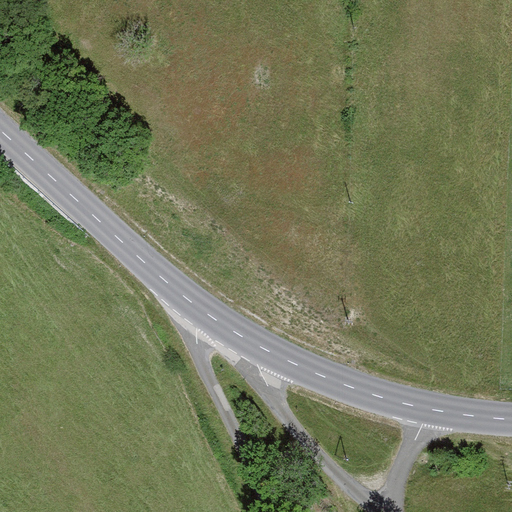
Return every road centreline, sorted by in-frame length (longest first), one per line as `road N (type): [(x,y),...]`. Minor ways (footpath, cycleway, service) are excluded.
road 1 (secondary): [(0,129),(192,304)]
road 2 (unclassified): [(192,304),(203,367),(270,511)]
road 3 (residential): [(377,511),(286,416),(248,340)]
road 4 (secondary): [(248,340),(322,375),(428,408)]
